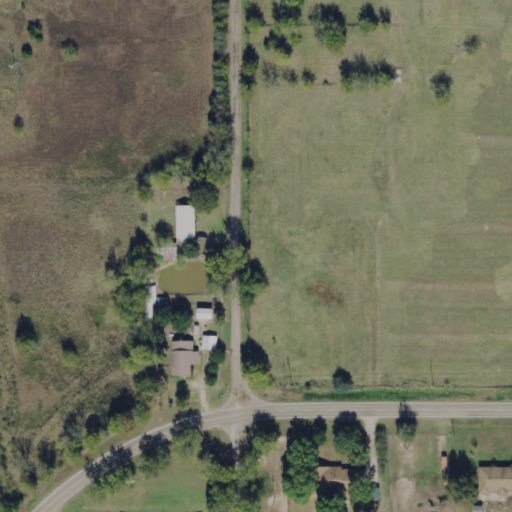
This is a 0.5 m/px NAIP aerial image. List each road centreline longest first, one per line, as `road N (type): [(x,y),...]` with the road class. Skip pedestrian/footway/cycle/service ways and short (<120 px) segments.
road 1 (residential): [(248,511),(243,0)]
road 2 (secondary): [(40,511),(111,459),(246,409),(511,411)]
